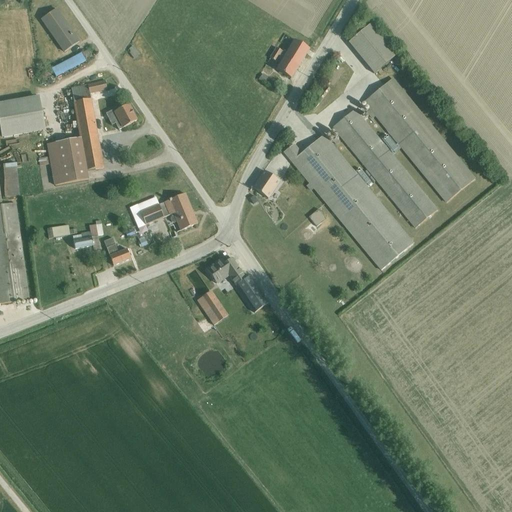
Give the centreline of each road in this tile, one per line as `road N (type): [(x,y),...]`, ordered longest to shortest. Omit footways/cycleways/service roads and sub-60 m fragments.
road 1 (unclassified): [(228,227),(427,511)]
road 2 (unclassified): [(69,0),(228,227)]
road 3 (tertiary): [(228,227),(244,184),(354,0)]
road 4 (tertiary): [(228,227),(221,240),(181,260),(0,337)]
